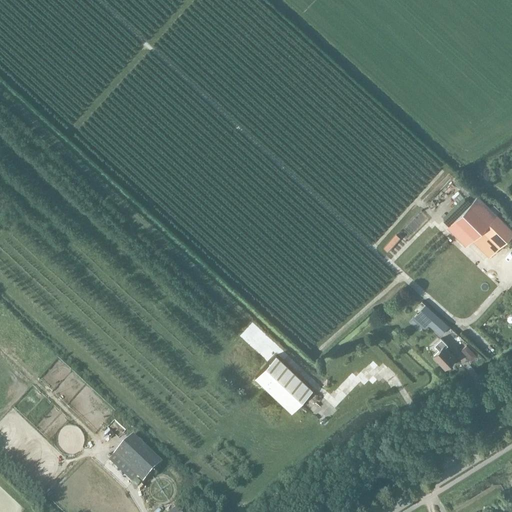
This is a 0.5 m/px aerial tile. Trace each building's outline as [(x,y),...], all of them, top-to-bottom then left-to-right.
[(511,233),(511,229),(496,213),(478,194),(446,226),(465,245),(471,239),(489,256),(511,233)] [(388,252),(398,236),(392,232),(382,248),(388,252)] [(427,306),(419,316),(440,334),(448,325),(427,306)] [(441,338),(434,344),(439,349),(433,355),(445,368),(455,358),(444,346),(446,344),(441,338)] [(276,355),(255,377),(292,412),(312,390),(276,355)] [(324,377),(319,383),(324,387),(329,381),(324,377)] [(106,424),(111,433),(119,429),(114,420),(106,424)] [(162,464),(132,436),(116,454),(145,482),(162,464)]
